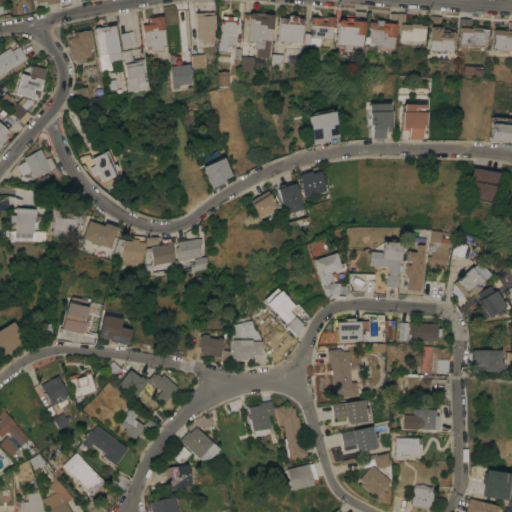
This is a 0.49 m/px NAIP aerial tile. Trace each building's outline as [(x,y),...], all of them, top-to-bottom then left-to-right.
[(195,16),(196,16),(196,13),(206,12),(213,12),(213,15),(214,15),(216,39),(212,40),(212,43),(206,43),(202,43),(202,41),(199,41),(199,39),(197,39),(195,16)] [(248,17),(248,13),(250,12),(273,14),(272,28),(271,40),(270,40),(269,57),(255,56),(256,47),(254,47),(254,41),(247,41),(248,17)] [(290,14),(296,15),(296,18),(303,18),(303,24),(302,24),(301,42),(277,40),(279,17),(287,18),(288,15),(290,15),(290,14)] [(165,45),(162,46),(162,50),(150,51),(149,48),(146,49),(146,46),(144,47),(143,33),(142,33),(141,24),(149,24),(148,17),(161,15),(165,45)] [(218,42),(220,42),(221,20),(222,20),(222,16),(236,16),(235,21),(236,22),(235,45),(234,45),(234,47),(232,47),(232,48),(228,48),(228,47),(226,47),(226,51),(217,51),(218,42)] [(320,38),(320,46),(309,45),(309,44),(303,44),(304,32),(310,33),(311,25),(310,25),(310,16),(321,17),(321,18),(322,18),(322,21),(326,21),(326,16),(335,16),(334,26),(333,26),(332,39),(320,38)] [(363,34),(362,34),(361,46),(335,44),(337,24),(336,23),(337,21),(339,20),(340,19),(341,19),(343,20),(344,22),(344,23),(351,23),(351,20),(364,21),(363,34)] [(395,36),(394,36),(393,48),(380,47),(380,45),(374,45),(369,45),(369,36),(368,36),(368,35),(367,35),(367,31),(368,31),(368,21),(375,22),(375,20),(383,20),(383,22),(395,23),(395,36)] [(410,24),(410,23),(420,24),(420,25),(425,25),(425,28),(424,40),(418,39),(418,41),(398,40),(400,23),(410,24)] [(113,24),(119,58),(109,60),(111,69),(101,71),(98,55),(97,55),(92,28),(93,28),(96,27),(98,27),(113,24)] [(429,50),(430,26),(439,26),(441,26),(441,28),(440,31),(448,32),(448,30),(456,31),(456,32),(455,32),(454,46),(451,45),(451,51),(429,50)] [(459,43),(460,26),(472,27),(472,26),(479,27),(478,28),(488,29),(487,32),(486,45),(459,43)] [(511,50),(493,49),(493,38),(492,38),(493,29),(511,30),(511,50)] [(72,37),(72,32),(89,30),(90,39),(89,39),(91,50),(89,50),(89,53),(88,53),(88,56),(84,57),(84,59),(75,61),(75,59),(71,59),(70,52),(68,53),(68,47),(68,45),(69,45),(68,40),(68,39),(69,38),(72,37)] [(131,31),(133,44),(120,47),(118,33),(131,31)] [(0,74),(0,52),(8,47),(10,51),(19,45),(26,58),(0,74)] [(145,68),(142,69),(145,81),(138,82),(139,89),(127,91),(125,79),(127,79),(124,61),(121,62),(119,52),(131,50),(133,60),(143,59),(145,68)] [(205,66),(193,67),(192,55),(204,54),(205,66)] [(270,54),(281,54),(281,66),(270,66),(270,54)] [(253,71),(241,70),(242,56),(254,57),(253,71)] [(190,69),(192,69),(193,80),(192,80),(192,83),(179,85),(180,88),(173,89),(171,66),(190,63),(190,69)] [(19,73),(27,76),(30,65),(44,69),(37,96),(34,95),(33,99),(13,93),(19,73)] [(237,84),(231,84),(231,85),(223,85),(223,86),(221,87),(221,85),(218,85),(218,72),(220,72),(220,71),(225,71),(225,72),(228,71),(229,75),(237,75),(237,84)] [(105,74),(118,72),(120,90),(108,92),(105,74)] [(86,86),(88,98),(75,100),(73,88),(86,86)] [(32,100),(24,109),(26,110),(17,119),(8,111),(11,107),(6,103),(10,99),(14,102),(15,101),(16,102),(21,97),(32,100)] [(369,104),(390,103),(390,111),(391,111),(392,131),(385,131),(385,138),(372,138),(371,124),(369,124),(369,104)] [(425,104),(424,125),(422,125),(421,139),(407,139),(408,130),(401,130),(401,111),(403,111),(403,104),(425,104)] [(308,116),(311,115),(310,113),(330,109),(330,111),(333,111),(338,136),(329,138),(329,141),(313,144),(308,116)] [(511,142),(489,140),(491,123),(510,125),(510,120),(511,120),(511,142)] [(50,169),(33,177),(31,172),(23,176),(17,165),(25,161),(23,157),(39,148),(50,169)] [(114,164),(116,163),(119,169),(117,170),(119,174),(102,182),(98,173),(94,175),(90,167),(94,165),(90,157),(107,149),(114,164)] [(232,175),(225,179),(226,181),(212,188),(202,167),(223,157),(232,175)] [(500,172),(498,182),(497,182),(495,195),(494,195),(493,201),(470,197),(472,183),(471,183),(474,167),(500,172)] [(300,177),(301,176),(300,174),(311,171),(312,173),(321,171),(326,191),(312,195),(313,196),(307,197),(307,196),(305,196),(300,177)] [(305,208),(286,214),(277,189),(296,182),(305,208)] [(260,217),(250,201),(268,190),(278,207),(260,217)] [(34,237),(14,237),(15,209),(34,209),(34,237)] [(55,216),(54,216),(55,209),(64,210),(76,212),(79,213),(80,215),(81,218),(82,220),(78,236),(73,236),(53,233),(55,216)] [(111,247),(101,244),(101,245),(91,242),(91,240),(83,237),(89,220),(104,225),(105,222),(114,225),(117,229),(111,247)] [(428,230),(440,232),(438,244),(426,242),(428,230)] [(144,252),(143,265),(144,265),(143,273),(134,272),(135,265),(122,264),(123,252),(115,250),(118,238),(124,239),(124,240),(133,240),(133,239),(139,239),(139,241),(145,242),(144,252)] [(199,238),(202,238),(203,243),(200,243),(202,256),(181,260),(179,252),(177,252),(176,247),(179,246),(178,241),(199,238)] [(154,264),(151,246),(168,243),(167,241),(172,241),(175,261),(154,264)] [(368,251),(380,252),(380,241),(400,242),(399,260),(398,260),(397,271),(399,271),(397,288),(385,287),(386,274),(388,275),(388,266),(367,265),(368,251)] [(422,266),(423,266),(422,279),(420,279),(420,290),(407,289),(408,276),(407,276),(407,274),(404,274),(405,265),(410,265),(410,260),(406,260),(406,251),(416,252),(416,244),(423,245),(422,266)] [(445,266),(426,264),(426,256),(430,256),(430,252),(438,253),(439,248),(447,248),(445,266)] [(335,253),(340,268),(330,272),(334,283),(339,283),(338,296),(324,296),(312,260),(335,253)] [(207,256),(209,268),(193,271),(191,263),(196,263),(195,258),(207,256)] [(484,280),(478,285),(481,288),(475,294),(471,289),(464,295),(455,286),(458,283),(456,280),(470,266),(484,280)] [(372,274),(348,273),(348,291),(372,292),(372,274)] [(288,299),(287,299),(294,306),(289,311),(301,324),(295,337),(284,326),(285,325),(264,305),(266,303),(262,300),(275,287),(278,291),(279,290),(288,299)] [(495,290),(505,306),(500,309),(502,313),(497,316),(495,312),(479,322),(473,311),(481,306),(478,300),(495,290)] [(82,333),(61,328),(67,302),(88,306),(82,333)] [(288,310),(300,323),(307,317),(295,304),(288,310)] [(121,318),(120,327),(131,329),(128,344),(109,340),(110,338),(98,336),(102,314),(121,318)] [(345,321),(345,318),(360,318),(360,320),(367,320),(368,330),(362,330),(362,333),(363,333),(363,341),(337,341),(337,338),(334,338),(334,329),(337,328),(337,322),(345,321)] [(251,320),(261,338),(266,351),(261,354),(252,354),(252,357),(247,357),(247,360),(231,360),(230,325),(251,320)] [(25,341),(0,356),(0,328),(12,321),(25,341)] [(399,322),(407,322),(406,340),(398,340),(399,322)] [(436,324),(436,328),(440,329),(439,336),(435,336),(435,341),(410,339),(410,338),(407,338),(408,333),(409,322),(436,324)] [(38,335),(49,334),(48,324),(37,325),(38,335)] [(55,340),(92,345),(93,334),(56,329),(55,340)] [(203,354),(203,352),(199,351),(200,348),(197,347),(199,335),(202,336),(202,334),(208,335),(207,337),(217,339),(217,337),(223,338),(222,344),(224,345),(223,347),(222,347),(220,357),(203,354)] [(432,368),(422,368),(422,348),(432,348),(432,368)] [(348,362),(349,362),(350,364),(348,364),(350,382),(355,382),(359,382),(360,385),(361,385),(361,392),(356,393),(356,394),(328,396),(327,386),(332,386),(331,374),(330,374),(329,370),(331,370),(330,363),(328,363),(326,350),(340,349),(340,350),(342,350),(342,352),(347,351),(348,362)] [(501,350),(500,362),(502,362),(502,370),(485,370),(485,364),(471,364),(471,349),(501,350)] [(120,368),(112,376),(104,369),(112,360),(120,368)] [(129,369),(139,377),(140,376),(146,379),(145,381),(137,392),(138,393),(136,396),(129,391),(128,393),(117,385),(129,369)] [(82,395),(83,397),(80,398),(80,400),(76,401),(68,376),(88,370),(91,379),(93,378),(95,384),(93,385),(95,391),(82,395)] [(177,387),(162,404),(155,397),(161,390),(151,380),(149,383),(146,380),(153,373),(155,374),(156,373),(160,377),(163,374),(177,387)] [(66,391),(66,390),(68,394),(67,394),(71,401),(67,403),(68,404),(59,409),(56,403),(51,405),(39,384),(49,379),(57,375),(66,391)] [(257,405),(257,402),(271,400),(273,414),(268,415),(270,428),(252,431),(250,419),(248,419),(248,416),(249,415),(247,407),(257,405)] [(302,442),(304,442),(306,455),(288,458),(282,425),(277,426),(274,407),(290,404),(291,408),(293,407),(295,417),(297,416),(302,442)] [(123,431),(125,428),(120,424),(127,414),(125,413),(131,405),(139,411),(133,418),(143,425),(142,427),(143,428),(138,434),(137,433),(134,439),(123,431)] [(415,428),(414,429),(403,428),(403,416),(415,417),(415,416),(418,416),(418,409),(435,409),(435,415),(438,416),(437,429),(415,428)] [(15,423),(33,443),(25,450),(14,438),(11,441),(17,448),(9,456),(0,445),(0,441),(6,436),(7,437),(10,434),(7,431),(0,437),(0,412),(3,410),(15,423)] [(68,423),(58,429),(52,418),(62,413),(68,423)] [(126,448),(114,464),(102,456),(104,453),(83,438),(89,430),(91,431),(95,424),(126,448)] [(374,447),(370,425),(337,432),(340,447),(353,444),(354,451),(374,447)] [(219,448),(210,457),(201,459),(179,440),(188,431),(190,433),(196,426),(219,448)] [(421,438),(420,454),(403,454),(403,459),(394,459),(395,437),(421,438)] [(171,457),(182,446),(190,454),(179,465),(171,457)] [(91,468),(92,467),(96,472),(95,473),(103,482),(92,492),(90,490),(88,493),(83,488),(81,490),(77,486),(80,484),(79,483),(78,484),(77,482),(78,481),(76,479),(75,480),(72,477),(73,477),(62,465),(76,452),(91,468)] [(28,460),(39,453),(45,463),(34,470),(28,460)] [(384,466),(384,467),(381,467),(375,468),(373,455),(387,453),(389,465),(384,466)] [(187,463),(190,477),(190,485),(168,489),(167,482),(164,483),(163,480),(165,479),(163,469),(187,463)] [(307,463),(308,464),(313,463),(317,478),(312,479),(313,484),(290,490),(288,490),(283,469),(307,463)] [(383,475),(386,477),(385,477),(390,481),(382,489),(387,493),(383,497),(379,494),(377,496),(372,492),(370,494),(361,486),(363,484),(358,480),(371,465),(383,475)] [(478,496),(502,500),(507,473),(482,469),(478,496)] [(71,511),(49,511),(42,501),(54,492),(45,479),(54,473),(71,498),(65,502),(71,511)] [(409,505),(412,486),(423,488),(423,485),(431,487),(431,489),(432,490),(431,501),(430,501),(428,508),(409,505)] [(43,511),(19,511),(18,502),(20,502),(19,499),(23,499),(24,502),(28,501),(27,494),(40,492),(43,511)] [(151,511),(149,501),(173,496),(176,511),(151,511)] [(497,506),(495,511),(464,511),(468,498),(497,506)]
